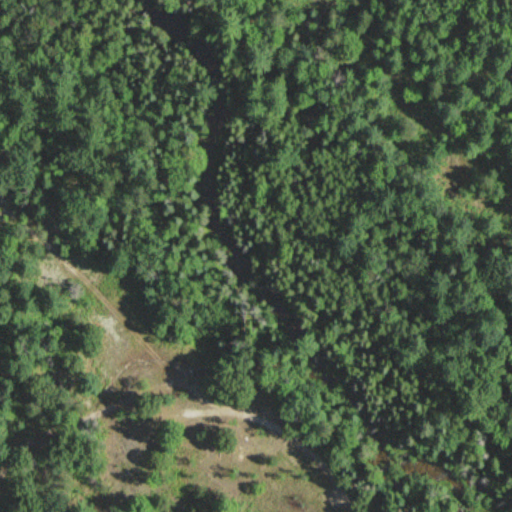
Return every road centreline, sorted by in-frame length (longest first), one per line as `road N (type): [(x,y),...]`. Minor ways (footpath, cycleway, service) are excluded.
road 1 (track): [(353,511),(317,454),(272,422),(233,410),(101,410),(19,446),(0,480)]
road 2 (track): [(233,410),(190,385),(0,201)]
